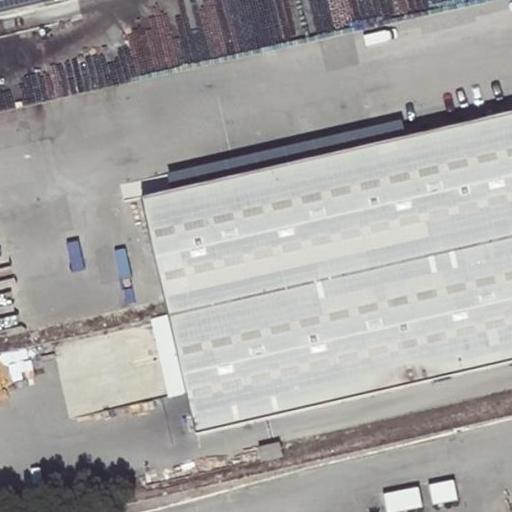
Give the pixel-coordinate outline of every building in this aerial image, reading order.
[(0,0),(0,12),(51,0),(0,0)] [(511,112),(405,136),(286,164),(140,197),(141,202),(186,395),(196,434),(511,360),(511,112)] [(282,150),(286,164),(405,136),(402,122),(282,150)] [(168,399),(186,395),(141,202),(123,207),(149,320),(168,399)] [(282,458),(279,445),(260,450),(263,462),(282,458)]
